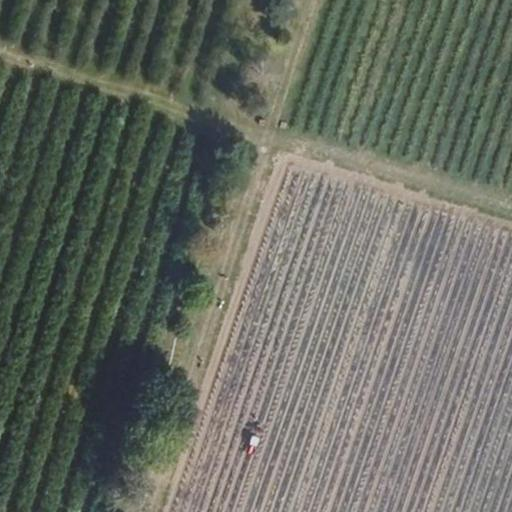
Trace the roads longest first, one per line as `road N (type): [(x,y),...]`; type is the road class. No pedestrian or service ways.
road 1 (track): [(0,55),(511,215)]
road 2 (track): [(149,511),(308,0)]
